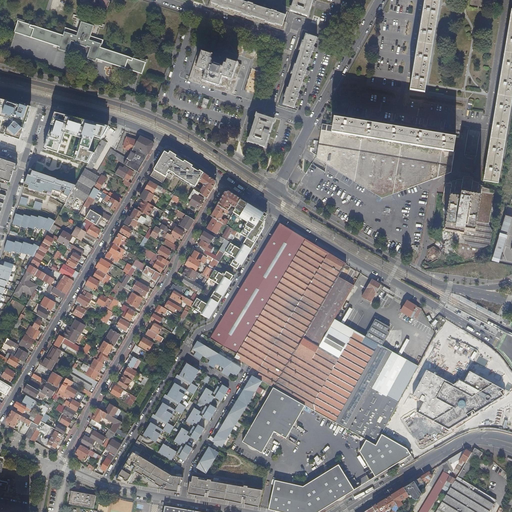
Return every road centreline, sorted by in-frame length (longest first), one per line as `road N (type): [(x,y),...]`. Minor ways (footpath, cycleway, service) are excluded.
road 1 (residential): [(226,179),(58,465)]
road 2 (residential): [(0,418),(163,139)]
road 3 (primary): [(276,189),(152,116),(0,73)]
road 4 (primary): [(279,214),(506,350)]
road 5 (primary): [(453,288),(276,189)]
road 6 (secondary): [(342,511),(460,442),(505,441)]
road 7 (residential): [(182,354),(195,333),(214,323),(279,214)]
road 8 (residential): [(199,12),(174,80),(269,109)]
road 9 (residential): [(182,354),(102,487)]
road 10 (residential): [(182,500),(189,462),(235,386)]
road 11 (primary): [(44,100),(163,139)]
